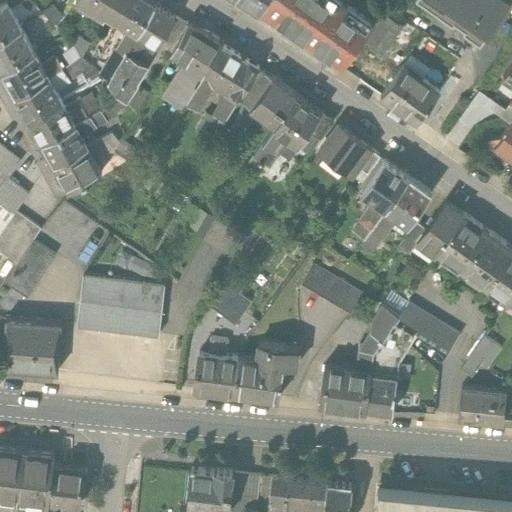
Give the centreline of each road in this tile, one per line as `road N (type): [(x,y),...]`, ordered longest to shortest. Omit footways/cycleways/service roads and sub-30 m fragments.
road 1 (secondary): [(116,416),(511,453)]
road 2 (residential): [(199,0),(511,214)]
road 3 (residential): [(0,81),(60,194)]
